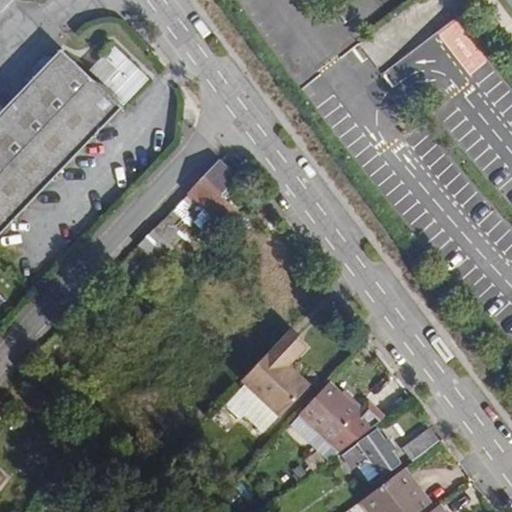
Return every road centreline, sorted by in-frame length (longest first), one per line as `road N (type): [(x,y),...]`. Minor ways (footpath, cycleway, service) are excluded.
road 1 (tertiary): [(511,472),(235,105)]
road 2 (residential): [(0,372),(235,105)]
road 3 (tertiary): [(235,105),(156,0)]
